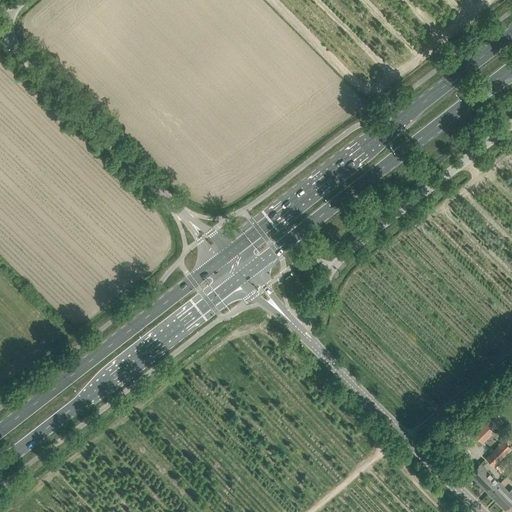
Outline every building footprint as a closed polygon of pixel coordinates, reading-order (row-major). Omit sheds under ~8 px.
[(493,410),(486,418),(488,419),(491,423),(498,415),(493,410)] [(473,434),(482,443),(493,432),(484,423),(473,434)] [(450,433),(439,443),(460,465),(470,455),(450,433)] [(486,458),(494,466),(511,448),(504,440),(486,458)] [(511,490),(510,493),(480,464),(470,474),(505,509),(511,502),(511,490)]
